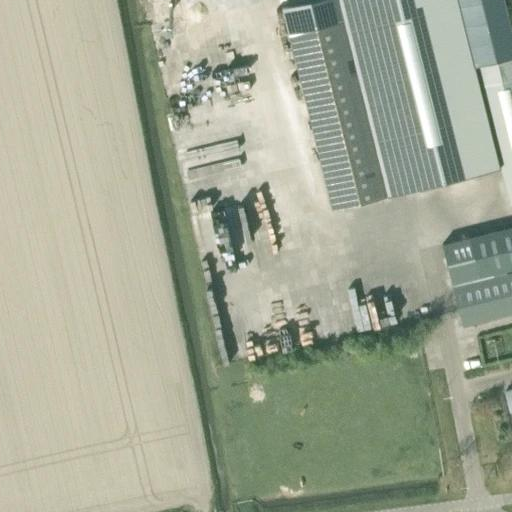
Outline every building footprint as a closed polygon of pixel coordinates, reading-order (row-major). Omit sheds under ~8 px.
[(181,0),(187,20),(210,14),(206,0),(181,0)] [(340,0),(304,0),(281,6),(288,33),(345,18),(340,0)] [(340,0),(345,18),(388,193),(500,166),(509,202),(511,201),(511,35),(503,0),(340,0)] [(345,18),(288,33),(300,81),(320,162),(332,207),(384,194),(388,193),(345,18)] [(246,51),(201,62),(208,88),(252,76),(246,51)] [(511,225),(442,243),(459,310),(463,326),(511,313),(511,269),(506,271),(506,270),(511,268),(511,225)]
